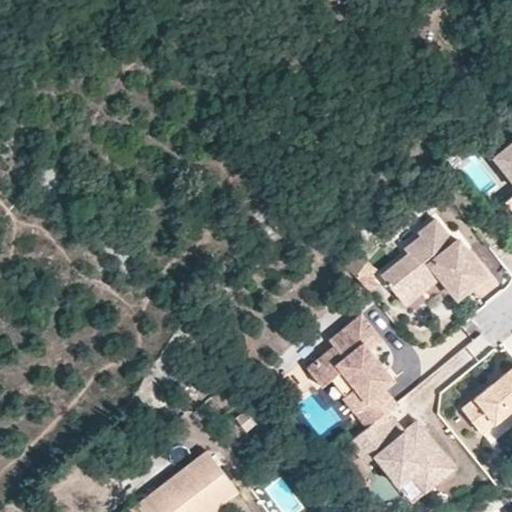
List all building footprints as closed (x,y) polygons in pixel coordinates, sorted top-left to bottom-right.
[(511,142),(493,157),(511,180),(511,142)] [(455,243),(435,218),(418,232),(421,236),(404,249),(408,254),(381,275),(392,289),(397,295),(415,280),(424,291),(441,277),(457,296),(485,274),(458,240),(455,243)] [(424,291),(415,280),(397,295),(405,305),(424,291)] [(394,379),(370,350),(383,340),(362,314),(330,339),(334,345),(307,367),(322,386),(331,378),(345,396),(343,398),(354,412),(356,410),(361,406),(374,422),(388,411),(397,403),(385,388),(394,379)] [(511,406),(511,367),(499,378),(502,382),(495,388),(492,384),(462,408),(481,432),(511,406)] [(256,422),(244,408),(234,417),(247,431),(256,422)] [(374,456),(385,470),(398,460),(411,475),(424,492),(455,467),(422,426),(419,428),(414,427),(411,425),(404,431),(388,411),(374,422),(349,442),(365,462),(374,456)] [(239,491),(206,449),(122,511),(210,511),(221,504),(221,505),(239,491)] [(411,475),(398,460),(385,470),(398,485),(411,475)]
